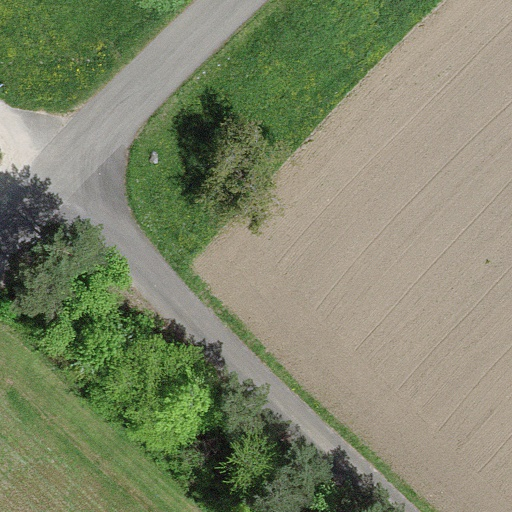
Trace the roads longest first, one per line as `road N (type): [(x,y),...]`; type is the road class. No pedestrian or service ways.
road 1 (residential): [(56,163),(398,511)]
road 2 (residential): [(228,0),(56,163)]
road 3 (track): [(0,174),(56,163),(0,117)]
